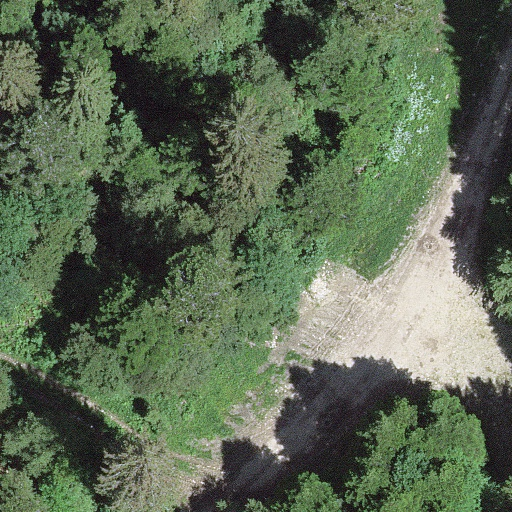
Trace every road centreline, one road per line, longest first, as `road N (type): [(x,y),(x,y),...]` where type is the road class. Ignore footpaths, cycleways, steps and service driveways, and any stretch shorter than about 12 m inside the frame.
road 1 (track): [(227,511),(374,370),(446,332)]
road 2 (track): [(511,91),(446,332)]
road 3 (track): [(472,511),(485,410),(446,332)]
